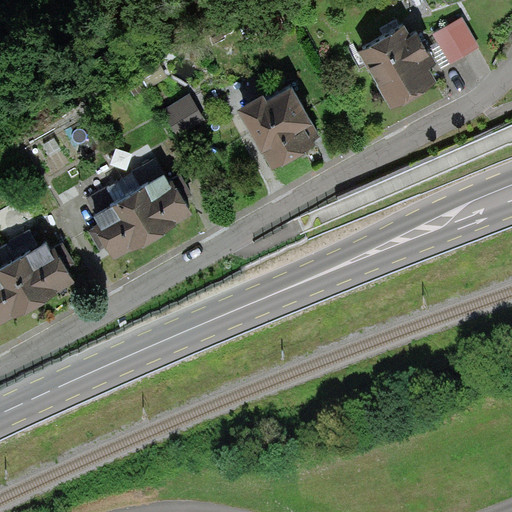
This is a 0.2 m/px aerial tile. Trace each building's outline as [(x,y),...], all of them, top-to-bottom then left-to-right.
[(463,14),(435,28),(450,58),(478,43),(463,14)] [(404,17),(360,41),(390,97),(437,72),(429,59),(437,55),(418,21),(409,26),(404,17)] [(262,83),(238,95),(272,158),(316,135),(314,131),(317,130),(320,128),(312,112),(313,111),(292,72),(264,87),(262,83)] [(191,89),(164,106),(179,131),(206,114),(191,89)] [(108,241),(113,249),(191,205),(185,194),(191,190),(188,185),(179,170),(172,174),(164,162),(93,203),(101,216),(87,224),(100,246),(104,243),(108,241)] [(69,261),(75,258),(63,236),(56,240),(54,237),(51,239),(46,230),(0,256),(0,315),(76,273),(69,261)]
